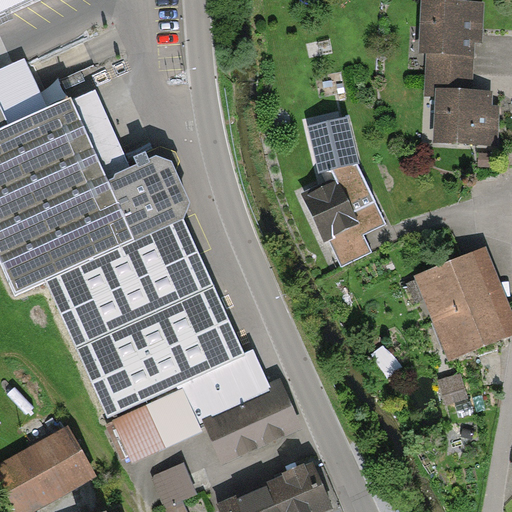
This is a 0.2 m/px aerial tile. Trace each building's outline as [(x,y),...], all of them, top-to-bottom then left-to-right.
[(9,131),(0,110),(0,15),(34,0),(0,0),(0,257),(17,295),(46,282),(108,419),(181,386),(183,391),(112,423),(129,460),(210,424),(225,459),(296,428),(278,388),(271,391),(254,352),(243,357),(182,220),(188,206),(174,175),(178,163),(174,156),(160,150),(135,161),(140,170),(107,185),(71,103),(9,131)] [(434,28),(431,73),(469,75),(471,35),(478,36),(480,7),(426,4),(425,27),(434,28)] [(469,75),(431,73),(430,97),(440,97),(439,118),(448,118),(447,142),(494,144),(495,116),(488,115),(489,96),(468,95),(469,75)] [(336,184),(307,198),(327,241),(380,214),(358,165),(347,121),(324,126),(325,173),(331,172),(336,184)] [(373,254),(364,235),(333,251),(342,269),(373,254)] [(480,257),(407,286),(414,304),(433,297),(441,317),(496,295),(480,257)] [(511,333),(496,295),(441,317),(456,355),(511,333)] [(467,399),(461,380),(444,386),(450,404),(467,399)] [(70,436),(0,473),(0,476),(19,511),(90,473),(70,436)] [(287,480),(219,509),(220,511),(318,511),(330,507),(314,469),(305,473),(303,468),(298,470),(296,465),(286,469),(289,474),(285,476),(287,480)] [(195,495),(184,467),(155,479),(167,507),(195,495)]
